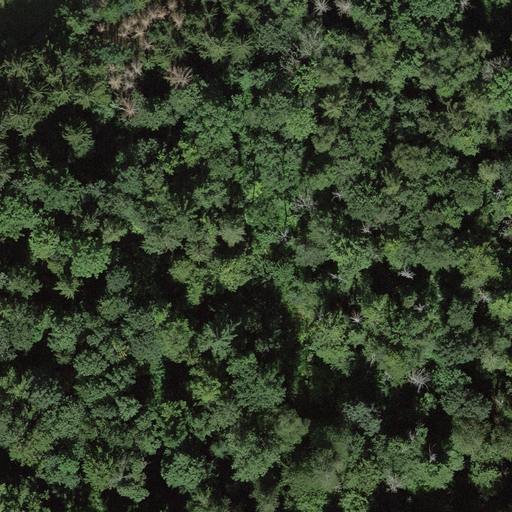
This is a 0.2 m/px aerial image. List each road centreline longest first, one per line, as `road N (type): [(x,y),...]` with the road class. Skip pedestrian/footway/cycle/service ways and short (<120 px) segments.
road 1 (track): [(330,511),(511,498)]
road 2 (track): [(0,483),(146,511)]
